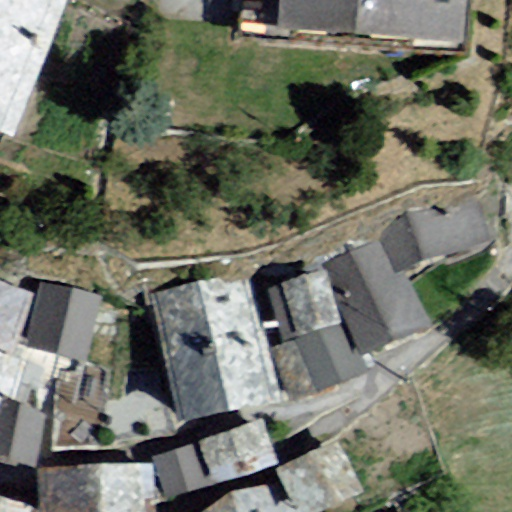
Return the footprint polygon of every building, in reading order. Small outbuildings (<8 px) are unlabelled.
[(37,0),(0,0),(0,148),(7,151),(61,9),(37,0)] [(476,0),(288,0),(285,53),(472,64),(476,0)] [(429,224),(389,235),(403,283),(443,271),(429,224)] [(362,375),(425,353),(387,248),(324,270),(362,375)] [(246,281),(152,303),(183,440),(278,419),(246,281)] [(365,395),(326,285),(266,306),(305,416),(365,395)] [(29,299),(0,289),(0,351),(9,355),(29,299)] [(40,290),(29,355),(87,365),(98,300),(40,290)] [(0,412),(16,372),(0,365),(0,412)] [(45,425),(3,414),(0,424),(0,468),(32,476),(45,425)] [(339,455),(278,482),(290,511),(360,511),(363,511),(339,455)] [(216,511),(281,511),(275,492),(216,511)]
